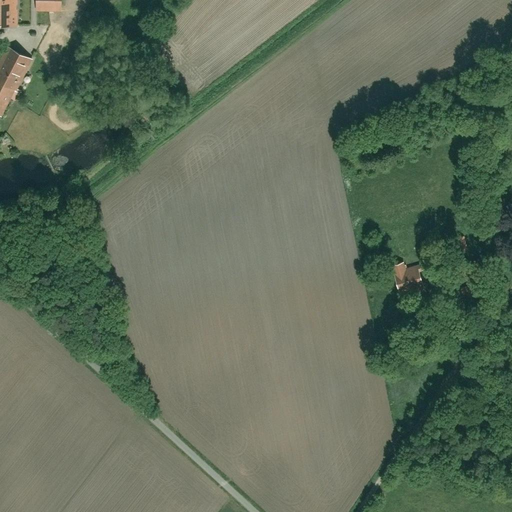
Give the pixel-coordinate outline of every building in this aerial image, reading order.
[(0,0),(0,26),(17,26),(15,0),(0,0)] [(33,0),(34,11),(60,10),(59,0),(33,0)] [(38,15),(38,27),(52,28),(52,15),(38,15)] [(6,45),(0,56),(0,117),(2,118),(33,60),(6,45)] [(452,238),(459,256),(474,249),(467,232),(452,238)] [(453,270),(465,300),(488,291),(476,261),(453,270)] [(393,278),(399,297),(428,290),(423,270),(406,274),(402,262),(393,264),(396,277),(393,278)]
